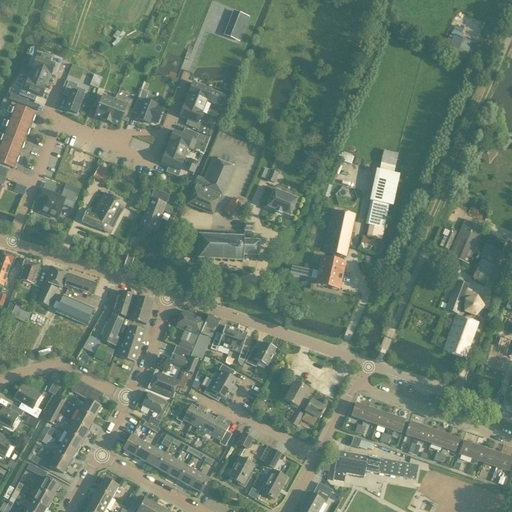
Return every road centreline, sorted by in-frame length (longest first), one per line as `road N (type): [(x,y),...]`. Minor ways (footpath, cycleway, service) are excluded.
road 1 (track): [(424,252),(429,219),(511,27)]
road 2 (tertiary): [(168,295),(369,365)]
road 3 (tertiary): [(10,243),(168,295)]
road 4 (residential): [(511,439),(357,385)]
road 5 (tertiary): [(369,365),(511,417)]
road 6 (residential): [(130,399),(64,365),(0,381)]
road 7 (residential): [(21,215),(58,124),(86,134)]
